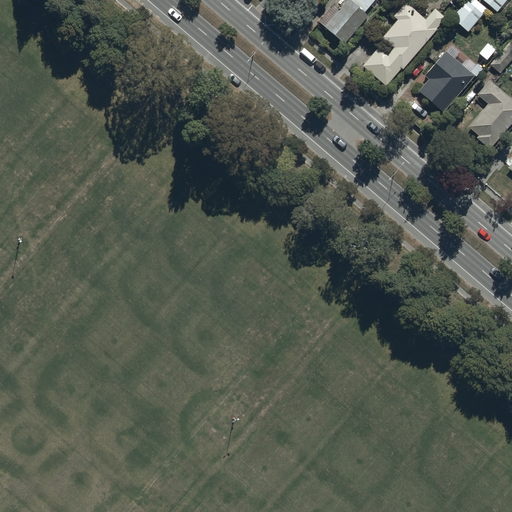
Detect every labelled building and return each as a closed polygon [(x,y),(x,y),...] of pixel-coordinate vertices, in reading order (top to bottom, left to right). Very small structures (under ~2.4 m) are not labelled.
[(320,0),(301,0),(313,9),(320,0)] [(346,0),(339,9),(332,3),(317,22),(345,44),(368,16),(364,13),(375,0),(346,0)] [(486,10),(473,0),(466,0),(451,18),(467,32),(486,10)] [(506,0),(482,0),(497,12),(506,0)] [(438,30),(437,29),(446,19),(435,9),(425,20),(406,2),(393,16),(398,20),(381,39),(384,42),(363,65),(386,86),(400,70),(401,71),(438,30)] [(511,59),(511,39),(511,40),(490,64),(500,73),(511,59)] [(443,113),(473,77),(445,53),(425,76),(429,79),(418,91),(443,113)] [(511,123),(511,99),(489,80),(477,94),(487,103),(468,127),(478,136),(476,138),(490,150),(511,123)]
